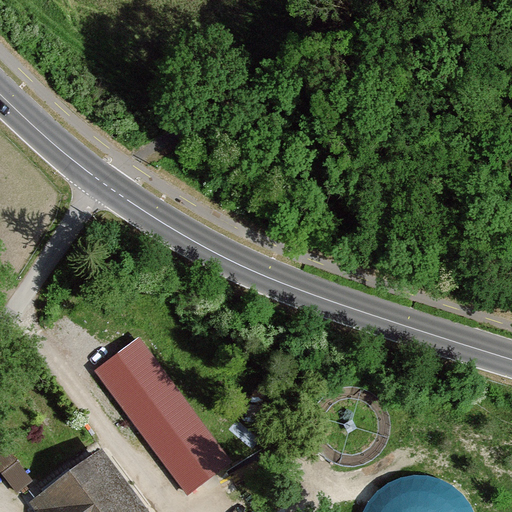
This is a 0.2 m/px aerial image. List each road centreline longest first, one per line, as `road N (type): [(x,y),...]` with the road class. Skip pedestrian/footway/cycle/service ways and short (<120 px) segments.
road 1 (secondary): [(105,184),(233,261),(511,359)]
road 2 (track): [(105,184),(128,162),(390,0)]
road 3 (track): [(22,0),(142,87),(172,91),(267,77)]
road 4 (track): [(179,511),(13,311)]
road 5 (unclassified): [(105,184),(0,331)]
road 6 (secondary): [(0,93),(105,184)]
